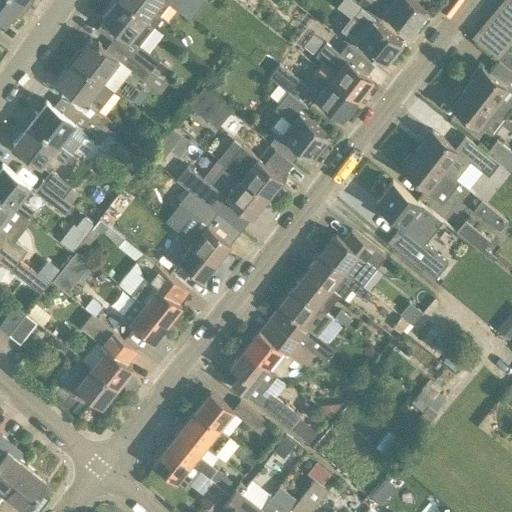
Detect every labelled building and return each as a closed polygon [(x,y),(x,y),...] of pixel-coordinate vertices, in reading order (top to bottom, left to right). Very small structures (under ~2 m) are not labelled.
[(27,6),(19,0),(0,0),(0,17),(6,22),(14,12),(19,16),(27,6)] [(132,53),(152,69),(151,70),(164,79),(171,68),(159,59),(139,43),(155,23),(125,0),(113,0),(101,17),(118,30),(112,38),(132,53)] [(125,0),(155,23),(162,15),(159,14),(168,2),(170,0),(125,0)] [(189,0),(170,0),(168,2),(190,19),(199,7),(189,0)] [(356,21),(348,32),(356,38),(384,61),(385,59),(390,60),(394,54),(393,50),(401,40),(350,0),(347,0),(341,9),(356,21)] [(425,6),(416,0),(358,0),(358,2),(380,19),(385,12),(409,30),(411,28),(415,28),(419,22),(419,18),(426,8),(424,7),(425,6)] [(499,59),(506,50),(511,43),(511,0),(507,0),(474,40),(498,59),(499,59)] [(119,60),(123,63),(132,53),(112,38),(105,48),(90,37),(75,57),(103,80),(119,60)] [(372,78),(363,71),(371,61),(348,43),(340,53),(333,48),(325,58),(319,66),(357,97),(362,90),(365,92),(374,82),(370,79),(372,78)] [(511,54),(506,50),(499,59),(511,69),(511,54)] [(143,80),(151,70),(152,69),(132,53),(123,64),(143,80)] [(69,101),(91,119),(98,110),(114,89),(103,81),(103,80),(75,57),(57,80),(75,93),(69,101)] [(473,78),(467,87),(504,116),(511,105),(511,69),(499,59),(498,59),(489,71),(482,67),(482,68),(479,65),(470,76),(473,78)] [(287,90),(298,98),(308,85),(280,63),(270,76),(287,90)] [(342,116),(342,115),(345,117),(354,107),(351,104),(357,97),(319,66),(311,76),(323,84),(315,95),(342,116)] [(232,109),(204,86),(189,104),(217,127),(232,109)] [(453,105),(490,134),(504,116),(467,87),(462,93),(459,90),(450,101),(454,104),(453,105)] [(291,121),(282,133),(277,133),(269,143),(293,162),(294,160),(293,159),(302,149),(310,155),(328,132),(298,109),(303,102),(298,98),(287,90),(273,108),(291,121)] [(46,100),(30,121),(71,153),(80,141),(67,131),(74,122),(75,123),(80,126),(78,128),(99,144),(108,132),(91,119),(69,101),(61,111),(46,100)] [(98,110),(91,119),(108,132),(115,123),(98,110)] [(71,153),(30,121),(13,143),(42,166),(52,154),(63,163),(71,153)] [(423,141),(418,148),(459,182),(460,181),(474,193),(482,182),(464,168),(462,170),(448,160),(457,149),(433,129),(432,130),(429,128),(420,139),(423,141)] [(234,139),(219,157),(224,161),(267,196),(282,177),(234,139)] [(511,150),(498,140),(489,152),(511,169),(511,150)] [(418,148),(412,156),(409,153),(400,164),(404,166),(403,167),(428,187),(425,190),(442,204),(459,182),(418,148)] [(267,196),(224,161),(215,172),(208,181),(187,164),(175,178),(189,189),(189,188),(218,210),(227,198),(251,216),(267,196)] [(21,198),(31,185),(3,163),(0,166),(0,195),(27,216),(28,217),(35,208),(21,198)] [(51,170),(43,180),(72,203),(79,193),(70,187),(71,186),(51,170)] [(43,180),(35,191),(65,214),(73,204),(72,203),(43,180)] [(433,210),(392,180),(376,201),(393,214),(390,217),(401,225),(402,225),(424,242),(432,232),(422,224),(433,210)] [(194,214),(180,231),(216,260),(231,241),(208,223),(218,210),(189,188),(189,189),(179,202),(194,214)] [(27,216),(0,195),(0,229),(6,234),(0,241),(0,243),(19,259),(27,248),(11,237),(27,216)] [(508,221),(483,200),(474,210),(499,231),(508,221)] [(491,241),(466,220),(456,231),(480,251),(485,255),(493,262),(497,258),(485,248),(491,241)] [(344,239),(336,233),(322,251),(359,281),(371,265),(375,268),(385,256),(352,229),(344,239)] [(89,250),(88,245),(94,236),(87,231),(74,249),(76,250),(83,255),(85,257),(89,250)] [(216,260),(180,231),(192,241),(178,259),(202,278),(216,260)] [(0,259),(12,269),(19,259),(0,243),(0,259)] [(93,263),(85,257),(83,255),(76,250),(53,279),(67,290),(78,276),(81,278),(93,263)] [(359,281),(322,251),(308,269),(340,295),(348,301),(355,292),(365,301),(373,292),(359,281)] [(155,262),(132,292),(168,321),(181,304),(174,298),(184,285),(170,274),(155,262)] [(308,269),(294,286),(327,312),(340,295),(308,269)] [(317,335),(332,317),(327,312),(294,286),(279,305),(269,318),(320,357),(325,361),(334,349),(317,335)] [(168,321),(132,292),(131,294),(136,298),(122,316),(153,340),(168,321)] [(0,323),(0,327),(9,335),(26,314),(15,305),(0,323)] [(345,327),(352,319),(340,309),(333,318),(345,327)] [(106,348),(93,365),(118,385),(133,366),(125,360),(135,347),(91,313),(80,327),(106,348)] [(37,322),(26,314),(9,335),(20,343),(37,322)] [(286,365),(293,357),(310,370),(320,357),(269,318),(259,330),(258,329),(244,347),(277,373),(279,375),(287,373),(286,365)] [(245,394),(253,384),(263,392),(277,373),(244,347),(229,366),(239,373),(231,383),(245,394)] [(118,385),(93,365),(82,378),(75,372),(64,386),(82,401),(88,395),(101,405),(118,385)] [(422,388),(411,401),(422,410),(433,397),(422,388)] [(197,409),(219,427),(232,411),(234,409),(233,409),(211,391),(197,409)] [(293,429),(300,420),(297,418),(299,415),(268,391),(259,404),(290,427),(291,427),(293,429)] [(234,409),(232,411),(241,418),(260,434),(269,423),(241,400),(237,404),(233,409),(234,409)] [(230,436),(219,427),(197,409),(182,427),(205,445),(215,454),(230,436)] [(182,427),(168,444),(201,469),(216,481),(231,493),(236,486),(216,470),(217,469),(198,454),(205,445),(182,427)] [(0,438),(0,489),(5,494),(29,465),(17,456),(22,450),(3,435),(0,438)] [(252,465),(259,457),(238,441),(231,450),(252,465)] [(176,481),(186,489),(201,469),(168,444),(153,462),(166,473),(163,477),(173,485),(176,481)] [(29,465),(5,494),(25,509),(48,480),(29,465)] [(309,511),(328,489),(314,478),(290,510),(272,495),(258,511),(309,511)] [(215,511),(223,503),(231,493),(216,481),(204,495),(200,500),(208,506),(215,511)] [(225,511),(258,511),(272,495),(271,495),(262,506),(236,486),(231,493),(223,503),(229,508),(225,511)]
